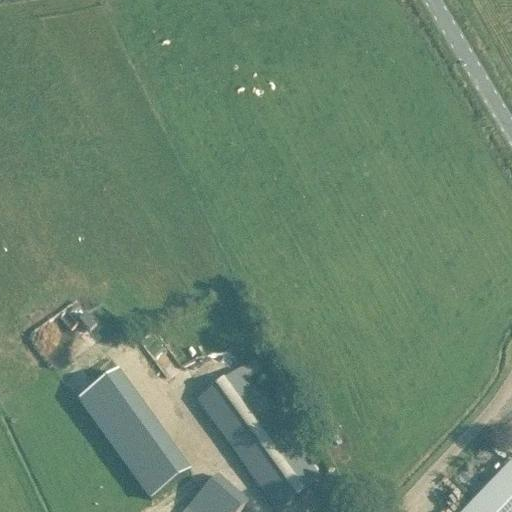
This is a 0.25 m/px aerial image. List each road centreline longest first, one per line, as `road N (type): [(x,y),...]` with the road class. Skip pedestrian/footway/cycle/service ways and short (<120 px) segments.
road 1 (unclassified): [(511,143),(426,0)]
road 2 (unclassified): [(408,511),(480,435),(511,383)]
